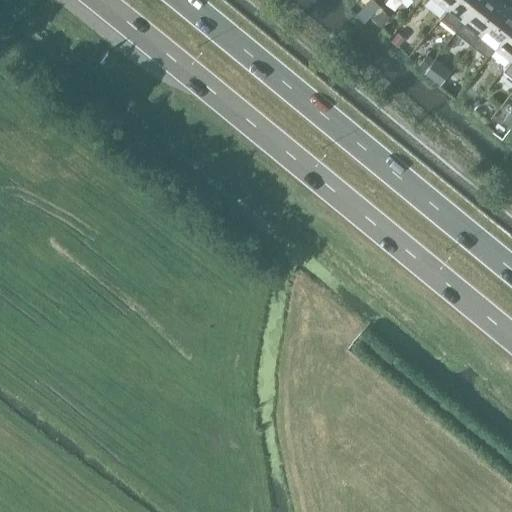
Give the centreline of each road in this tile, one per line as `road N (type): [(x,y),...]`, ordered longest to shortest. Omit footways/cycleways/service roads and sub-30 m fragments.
road 1 (trunk): [(100,0),(511,338)]
road 2 (trunk): [(511,270),(182,0)]
